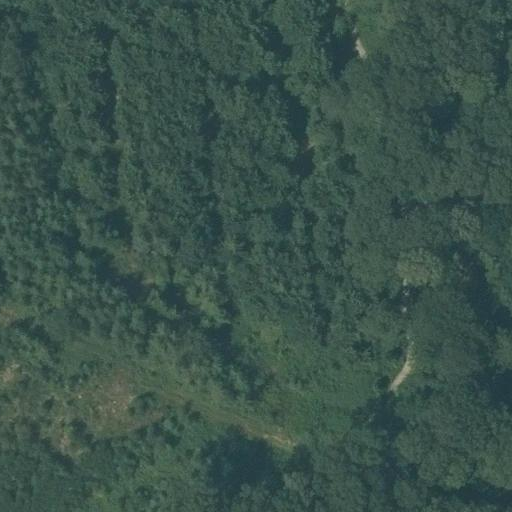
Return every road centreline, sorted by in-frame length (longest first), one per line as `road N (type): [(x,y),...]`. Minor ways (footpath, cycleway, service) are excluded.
road 1 (track): [(348,0),(355,40),(380,79),(396,132),(409,348),(385,405)]
road 2 (track): [(253,511),(385,405)]
road 3 (track): [(511,50),(437,44),(366,57)]
